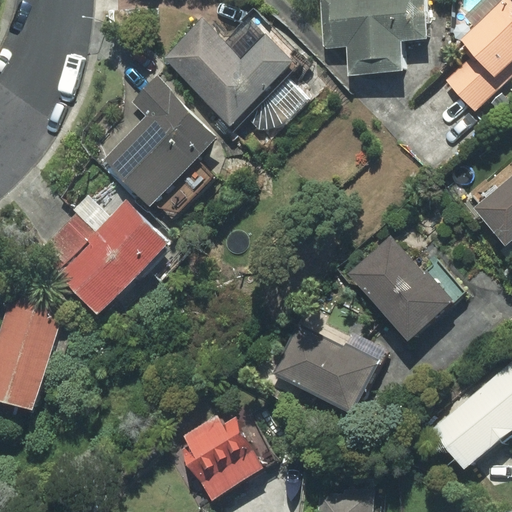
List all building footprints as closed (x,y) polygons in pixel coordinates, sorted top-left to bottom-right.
[(426,37),(422,0),(320,0),(324,48),(347,46),(350,74),(402,70),(400,40),(426,37)] [(511,4),(508,0),(503,0),(460,40),(474,55),(447,80),(475,110),(511,76),(511,4)] [(225,41),(202,18),(164,57),(234,127),(302,58),(254,11),(225,41)] [(217,137),(158,78),(135,101),(149,116),(104,161),(149,207),(154,202),(171,220),(213,178),(195,159),(217,137)] [(511,176),(475,208),(505,243),(511,237),(511,176)] [(166,243),(127,205),(98,234),(58,274),(97,312),(166,243)] [(98,234),(76,213),(36,252),(58,274),(98,234)] [(349,274),(407,340),(463,290),(439,263),(425,276),(390,237),(349,274)] [(0,336),(0,400),(32,410),(63,312),(12,296),(0,336)] [(349,412),(382,350),(353,335),(346,349),(299,325),(274,373),(349,412)] [(511,362),(432,428),(464,467),(511,428),(511,362)] [(185,436),(189,443),(182,449),(186,465),(203,482),(212,498),(266,468),(236,416),(223,423),(218,416),(185,436)] [(384,511),(386,492),(344,489),(344,494),(321,493),(319,511),(384,511)]
